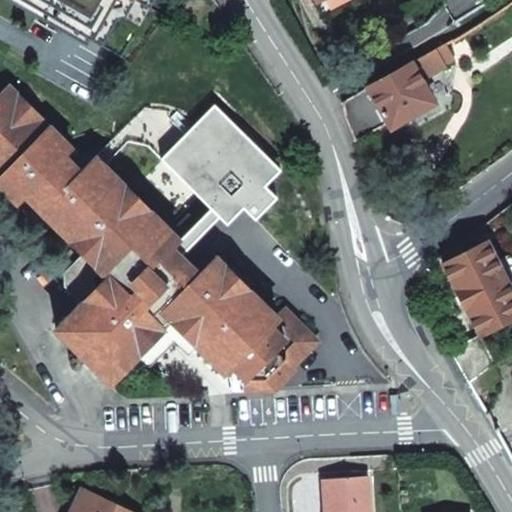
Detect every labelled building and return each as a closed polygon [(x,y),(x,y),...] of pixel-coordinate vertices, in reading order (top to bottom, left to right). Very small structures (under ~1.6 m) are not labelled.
[(22,0),(86,37),(90,30),(106,39),(102,46),(121,57),(156,0),(22,0)] [(90,30),(86,37),(102,46),(106,39),(90,30)] [(345,113),(356,139),(384,123),(386,122),(429,99),(430,98),(420,80),(444,66),(443,63),(453,58),(444,43),(342,101),(345,113)] [(249,391),(278,389),(300,367),(290,357),(284,362),(283,363),(279,364),(276,363),(274,361),(273,358),(274,355),(274,354),(285,343),(301,359),(320,340),(290,310),(281,319),(274,326),(266,318),(270,308),(252,290),(240,293),(225,278),(228,266),(219,257),(201,275),(182,255),(223,217),(230,225),(246,208),(258,221),(281,198),(268,186),(283,170),(216,105),(163,160),(214,211),(174,247),(166,240),(169,229),(98,158),(83,173),(66,156),(73,149),(11,87),(0,98),(0,183),(20,203),(27,195),(86,254),(67,272),(66,287),(83,305),(57,330),(112,385),(142,354),(139,343),(154,328),(164,331),(168,328),(175,335),(186,333),(193,326),(200,333),(198,345),(215,362),(227,359),(234,366),(248,381),(249,391)] [(429,99),(386,122),(390,130),(433,107),(429,99)] [(181,240),(169,229),(166,240),(174,247),(181,240)] [(511,317),(511,287),(488,240),(441,263),(478,335),(511,317)] [(252,290),(228,266),(225,278),(240,293),(252,290)] [(274,326),(281,319),(270,308),(266,318),(274,326)] [(186,333),(198,345),(200,333),(193,326),(186,333)] [(139,343),(142,354),(164,331),(154,328),(139,343)] [(467,382),(489,365),(476,342),(452,355),(467,382)] [(227,374),(234,366),(227,359),(215,362),(227,374)] [(498,379),(489,365),(467,382),(475,396),(498,379)] [(371,511),(369,477),(326,480),(327,511),(371,511)] [(128,511),(83,491),(73,511),(128,511)]
